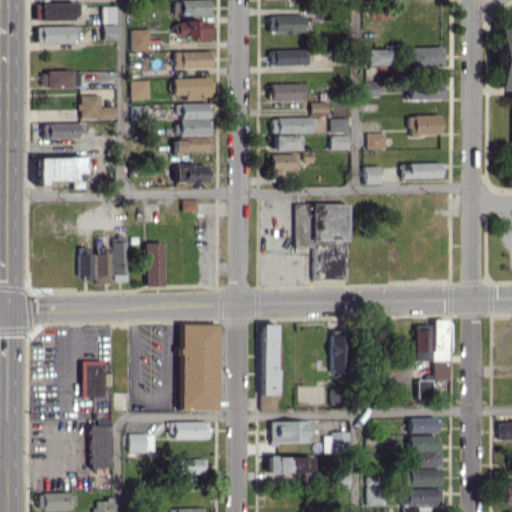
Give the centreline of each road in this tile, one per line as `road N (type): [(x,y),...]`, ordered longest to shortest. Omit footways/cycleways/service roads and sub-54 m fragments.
road 1 (residential): [(241,0),(237,511)]
road 2 (tertiary): [(5,308),(472,300)]
road 3 (residential): [(472,300),(473,0)]
road 4 (residential): [(472,300),(471,511)]
road 5 (primary): [(5,167),(4,0)]
road 6 (primary): [(5,308),(5,167)]
